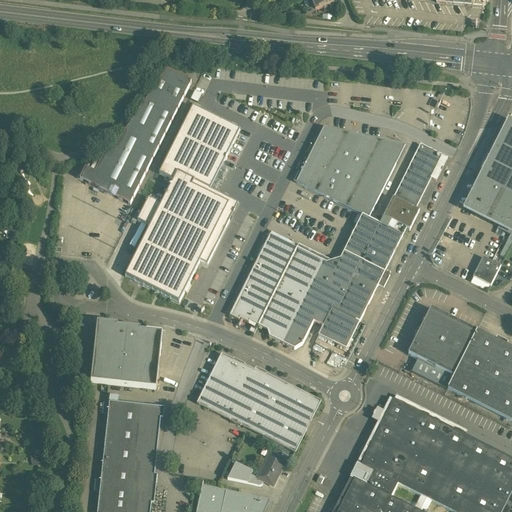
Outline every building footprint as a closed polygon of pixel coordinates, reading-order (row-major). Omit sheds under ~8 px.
[(331,0),(305,0),(307,2),(304,4),(307,9),(305,10),(307,15),(329,6),(333,4),(331,0)] [(333,4),(329,6),(332,12),(340,7),(338,1),(333,4)] [(168,71),(115,149),(112,155),(106,153),(99,167),(94,164),(87,166),(81,179),(131,204),(192,83),(168,71)] [(193,108),(159,176),(173,182),(177,175),(194,184),(210,191),(240,132),(193,108)] [(485,171),(468,207),(511,228),(511,118),(492,158),(485,171)] [(405,148),(323,129),(296,184),(362,217),(368,220),(405,148)] [(420,146),(393,200),(415,211),(442,157),(420,146)] [(492,158),(487,155),(480,169),(485,171),(492,158)] [(150,228),(125,278),(180,304),(185,293),(189,285),(200,263),(208,266),(232,216),(225,213),(229,206),(192,188),(194,184),(177,175),(173,182),(161,206),(148,199),(141,214),(138,212),(137,214),(140,216),(137,222),(150,228)] [(393,200),(380,226),(402,237),(406,230),(409,232),(415,221),(411,219),(415,211),(393,200)] [(368,220),(362,217),(344,253),(357,260),(384,274),(402,237),(380,226),(368,220)] [(297,250),(278,241),(278,242),(266,246),(265,246),(229,317),(239,322),(240,320),(249,325),(250,323),(259,327),(297,250)] [(331,268),(297,250),(259,327),(267,332),(269,338),(294,351),(302,345),(314,323),(323,327),(332,310),(357,260),(344,253),(338,265),(331,268)] [(501,267),(483,258),(473,278),(474,278),(489,286),(491,287),(501,267)] [(384,274),(357,260),(332,310),(359,324),(378,286),(384,274)] [(384,274),(378,286),(383,289),(390,276),(384,274)] [(489,286),(474,278),(471,284),(486,292),(489,286)] [(359,324),(332,310),(323,327),(318,337),(346,351),(359,324)] [(477,333),(432,310),(408,356),(418,361),(454,379),(477,333)] [(140,331),(117,328),(118,326),(97,324),(91,383),(156,390),(162,335),(139,332),(140,331)] [(511,351),(477,333),(454,379),(448,391),(511,423),(511,351)] [(237,424),(246,428),(270,378),(264,375),(264,374),(257,371),(256,373),(242,366),(242,365),(235,362),(234,362),(222,357),(198,405),(232,421),(231,422),(237,425),(237,424)] [(454,379),(418,361),(412,373),(448,391),(454,379)] [(270,378),(246,428),(263,437),(279,445),(295,453),(320,403),(270,378)] [(422,494),(458,511),(502,511),(511,493),(511,460),(394,401),(361,467),(398,486),(421,497),(422,494)] [(109,404),(105,442),(156,447),(160,409),(109,404)] [(279,445),(263,437),(261,443),(277,451),(279,445)] [(101,476),(152,482),(156,447),(105,442),(101,476)] [(286,462),(269,454),(257,479),(263,483),(273,488),(286,462)] [(252,473),(236,465),(227,480),(247,484),(251,476),(252,473)] [(351,479),(354,480),(391,499),(398,486),(361,467),(358,466),(351,479)] [(148,511),(152,482),(101,476),(97,511),(148,511)] [(256,479),(251,476),(247,484),(260,487),(261,486),(263,483),(257,479),(256,479)] [(203,481),(198,480),(194,495),(200,496),(202,487),(203,481)] [(458,511),(422,494),(421,497),(414,510),(391,499),(354,480),(338,511),(458,511)] [(221,511),(225,492),(202,487),(200,496),(196,511),(221,511)] [(264,511),(269,502),(225,492),(221,511),(264,511)]
